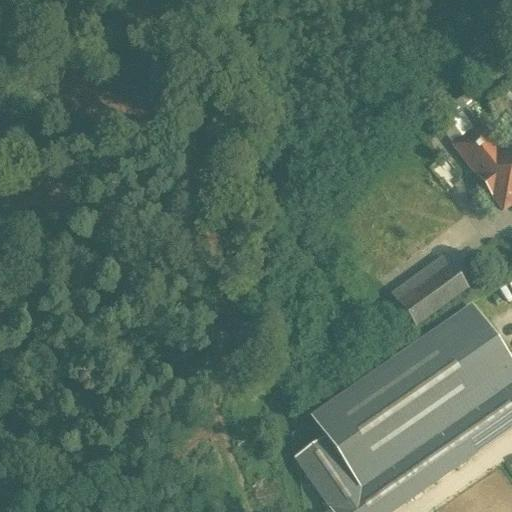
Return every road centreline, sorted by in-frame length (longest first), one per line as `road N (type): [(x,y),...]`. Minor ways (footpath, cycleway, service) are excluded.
road 1 (unknown): [(511,235),(455,247),(398,284)]
road 2 (unknown): [(415,511),(511,440)]
